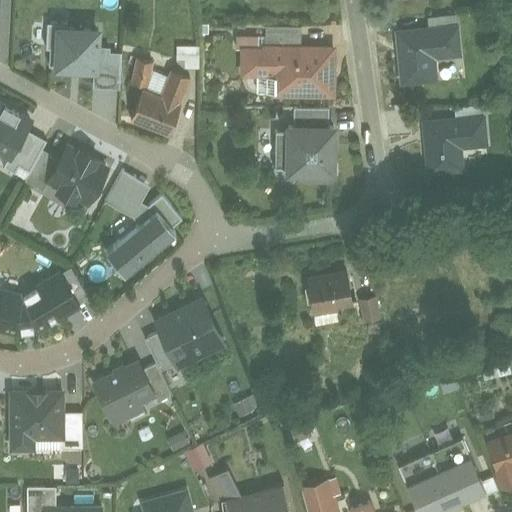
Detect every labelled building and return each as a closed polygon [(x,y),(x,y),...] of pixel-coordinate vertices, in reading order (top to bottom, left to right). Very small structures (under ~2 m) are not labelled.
[(426,26),(393,29),(398,85),(437,81),(435,59),(457,57),(454,23),(450,24),(450,15),(425,17),(426,26)] [(45,24),(44,49),(51,49),(50,73),(90,74),(95,74),(96,48),(97,31),(68,30),(68,25),(45,24)] [(265,45),(301,44),(300,26),(265,26),(265,45)] [(335,98),(334,44),(301,44),(265,45),(262,45),(262,46),(257,46),(257,35),(236,35),(236,50),(239,49),(239,77),(277,76),(278,98),(335,98)] [(200,68),(200,45),(177,45),(177,59),(186,60),(186,68),(200,68)] [(107,48),(96,48),(95,74),(90,74),(90,89),(118,90),(120,54),(107,53),(107,48)] [(139,55),(134,78),(148,81),(153,59),(139,55)] [(189,77),(172,71),(163,96),(145,89),(134,121),(169,133),(189,77)] [(32,119),(0,101),(0,169),(4,172),(4,169),(25,132),(32,119)] [(483,115),(480,115),(480,106),(452,108),(453,117),(420,120),(424,178),(463,175),(461,148),(485,146),(483,115)] [(292,109),(293,125),(328,124),(328,108),(292,109)] [(338,176),(337,124),(328,124),(293,125),(285,125),(285,131),(273,132),(274,169),(285,169),(285,177),(294,177),(294,184),(333,184),(333,176),(338,176)] [(44,142),(25,132),(4,169),(12,174),(17,165),(28,171),(39,150),(44,142)] [(109,166),(64,143),(56,159),(42,184),(87,207),(109,166)] [(42,184),(56,159),(39,150),(28,171),(22,182),(39,190),(42,184)] [(120,171),(103,202),(132,218),(137,225),(151,215),(145,207),(140,203),(148,186),(120,171)] [(181,220),(161,195),(145,207),(151,215),(137,225),(102,252),(122,277),(173,238),(167,231),(181,220)] [(354,307),(348,268),(307,275),(313,313),(354,307)] [(77,303),(56,273),(28,292),(2,287),(0,295),(0,329),(30,335),(77,303)] [(229,340),(205,292),(157,316),(163,327),(178,359),(181,363),(229,340)] [(379,296),(358,300),(361,320),(382,317),(379,296)] [(178,359),(163,327),(149,334),(165,365),(178,359)] [(143,357),(96,379),(115,420),(147,404),(144,397),(159,390),(143,357)] [(68,385),(12,386),(13,446),(40,445),(40,434),(66,434),(69,433),(69,408),(68,385)] [(252,392),(234,402),(240,413),(258,404),(252,392)] [(85,408),(69,408),(69,433),(66,434),(66,443),(85,442),(85,408)] [(511,427),(485,436),(501,485),(511,481),(511,427)] [(431,511),(487,487),(464,436),(402,463),(423,511),(431,511)] [(206,441),(187,447),(193,467),(212,462),(206,441)] [(330,478),(304,485),(311,511),(333,511),(340,510),(330,478)] [(294,511),(286,479),(227,495),(231,511),(294,511)] [(45,511),(46,504),(57,504),(57,486),(31,486),(30,511),(45,511)] [(143,511),(193,511),(186,487),(142,501),(143,511)] [(375,511),(372,502),(349,511),(375,511)] [(45,511),(104,511),(105,503),(57,504),(46,504),(45,511)]
